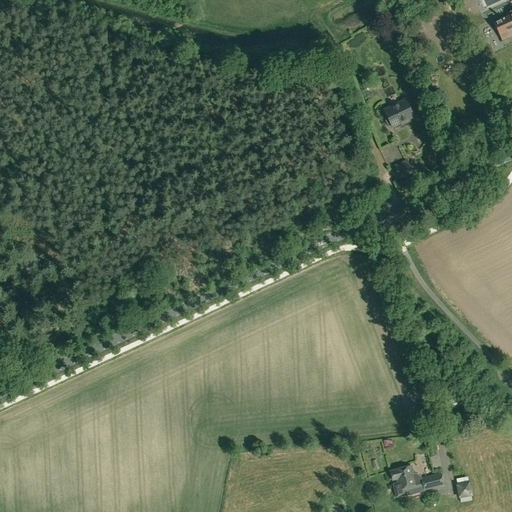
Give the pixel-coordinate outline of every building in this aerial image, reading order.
[(511,34),(511,11),(509,12),(510,15),(493,22),(501,39),(511,34)] [(389,39),(389,38),(389,37),(389,36),(389,35),(388,34),(387,34),(386,33),(384,33),(383,33),(382,34),(381,34),(380,35),(380,36),(380,37),(380,38),(380,39),(380,40),(381,41),(382,42),(383,42),(385,43),(386,42),(387,42),(388,41),(389,40),(389,39)] [(405,99),(382,109),(387,119),(385,120),(388,127),(390,126),(392,129),(394,127),(395,129),(402,126),(401,124),(414,118),(405,99)] [(413,172),(407,158),(392,165),(398,179),(413,172)] [(417,182),(414,175),(408,178),(411,185),(417,182)] [(407,179),(402,182),(404,188),(410,186),(407,179)] [(462,430),(452,431),(453,440),(464,438),(462,430)] [(440,473),(421,478),(414,474),(412,466),(390,471),(392,480),(396,479),(397,483),(393,484),(396,497),(405,495),(404,488),(422,484),(424,491),(443,486),(440,473)] [(457,485),(459,497),(471,495),(469,483),(457,485)]
